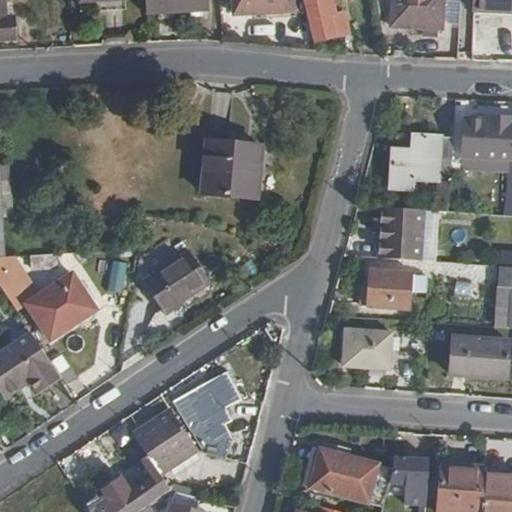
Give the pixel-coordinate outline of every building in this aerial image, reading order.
[(14,4),(14,0),(0,0),(0,38),(24,37),(23,16),(9,16),(9,4),(14,4)] [(211,11),(210,0),(148,0),(149,14),(211,11)] [(297,14),(293,0),(237,0),(238,17),(297,14)] [(340,17),(336,0),(313,0),(322,41),(351,35),(346,16),(340,17)] [(447,30),(447,0),(397,0),(395,27),(447,30)] [(511,0),(478,0),(478,12),(511,12),(511,0)] [(511,155),(511,118),(471,117),(470,155),(511,155)] [(456,175),(459,134),(419,132),(418,145),(397,145),(394,183),(415,184),(416,173),(456,175)] [(258,200),(262,147),(209,143),(205,196),(258,200)] [(426,257),(429,208),(389,204),(388,215),(379,215),(378,228),(387,228),(386,254),(426,257)] [(54,252),(27,256),(29,268),(55,264),(54,252)] [(167,312),(210,281),(191,255),(149,285),(167,312)] [(511,262),(505,262),(503,284),(511,283),(511,262)] [(418,308),(420,269),(378,267),(377,286),(371,286),(371,306),(418,308)] [(101,309),(78,274),(32,303),(56,340),(101,309)] [(396,365),(399,329),(353,326),(350,362),(396,365)] [(55,363),(36,333),(0,358),(0,386),(4,393),(38,370),(51,388),(64,377),(55,363)] [(511,374),(511,335),(461,333),(459,371),(511,374)] [(83,377),(68,354),(55,363),(64,377),(70,385),(83,377)] [(235,443),(217,397),(219,395),(213,380),(179,396),(204,454),(209,455),(235,443)] [(198,448),(175,412),(137,437),(151,458),(161,473),(198,448)] [(371,502),(383,460),(324,444),(312,484),(371,502)] [(161,473),(151,458),(141,465),(163,499),(173,492),(161,473)] [(403,505),(426,505),(425,458),(389,459),(390,493),(402,493),(403,505)] [(486,511),(490,471),(490,463),(464,461),(464,466),(446,465),(444,511),(449,511),(486,511)] [(511,511),(511,475),(511,476),(510,472),(490,471),(486,511),(511,511)] [(134,511),(153,500),(144,487),(111,509),(103,497),(89,506),(92,511),(134,511)]
